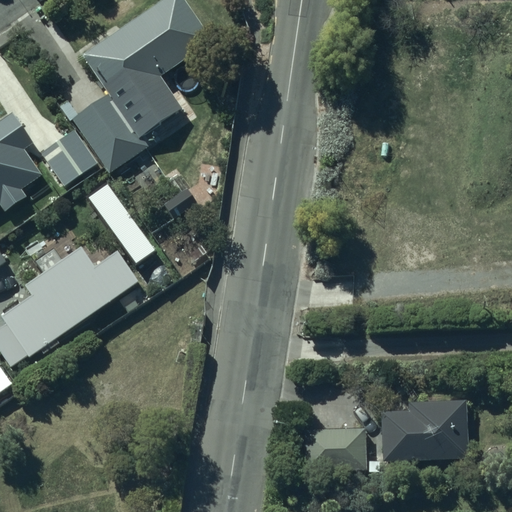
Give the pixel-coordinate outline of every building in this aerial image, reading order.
[(210,40),(184,0),(160,0),(81,55),(108,95),(72,120),(110,174),(148,147),(142,137),(182,109),(159,75),(210,40)] [(406,73),(379,70),(361,194),(418,202),(434,78),(420,76),(422,65),(407,63),(406,73)] [(0,206),(2,205),(7,212),(29,197),(22,188),(43,174),(24,148),(33,142),(14,114),(0,123),(0,206)] [(76,132),(45,154),(67,186),(99,164),(76,132)] [(108,184),(88,197),(135,263),(155,250),(108,184)] [(0,328),(0,351),(12,370),(137,282),(117,250),(93,266),(80,246),(25,286),(31,295),(1,316),(7,324),(0,328)] [(155,305),(100,343),(123,376),(178,337),(155,305)] [(381,412),(382,462),(469,460),(467,400),(408,402),(408,412),(381,412)] [(366,429),(305,430),(306,473),(367,471),(366,429)] [(114,511),(113,466),(16,470),(17,502),(0,502),(0,511),(114,511)]
